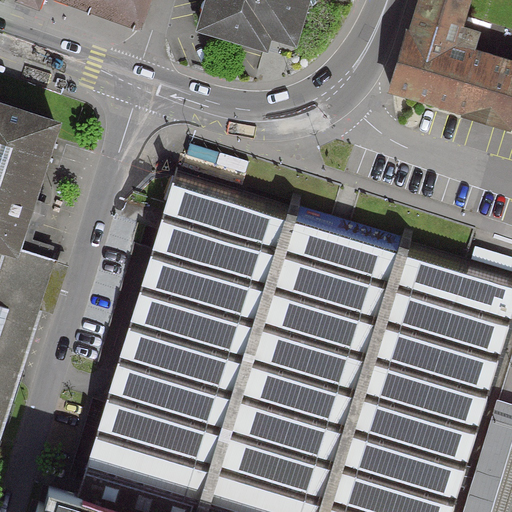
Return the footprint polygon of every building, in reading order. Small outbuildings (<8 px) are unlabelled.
[(34,0),(68,0),(136,24),(144,0),(23,0),(33,4),(34,0)] [(205,0),(198,27),(262,46),(268,28),(292,36),(302,4),(310,6),(316,0),(205,0)] [(511,0),(417,0),(408,32),(406,31),(388,89),(461,111),(461,113),(505,127),(506,124),(511,126),(511,0)] [(0,106),(0,244),(11,248),(20,220),(32,225),(39,203),(27,199),(52,124),(0,106)] [(447,511),(511,292),(511,279),(175,176),(77,495),(131,511),(447,511)] [(11,248),(0,244),(0,417),(51,261),(11,248)] [(463,511),(491,511),(511,445),(511,403),(498,399),(463,511)] [(131,511),(77,495),(46,486),(41,503),(36,501),(32,511),(131,511)]
